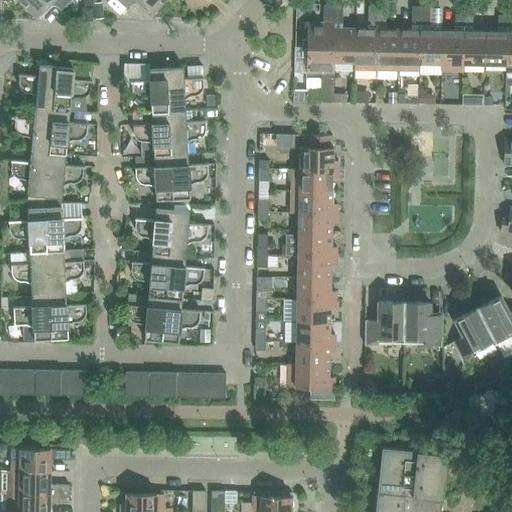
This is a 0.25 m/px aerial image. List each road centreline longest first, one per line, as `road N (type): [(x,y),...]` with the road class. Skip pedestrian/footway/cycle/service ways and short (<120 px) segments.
road 1 (residential): [(104,43),(101,355)]
road 2 (residential): [(86,511),(86,469),(327,473)]
road 3 (residential): [(355,269),(447,268),(471,258),(487,227),(489,119)]
road 4 (residential): [(235,359),(243,115)]
road 5 (residential): [(355,269),(358,116)]
road 6 (residential): [(245,45),(104,43)]
road 7 (residential): [(235,359),(101,355)]
road 8 (residential): [(358,116),(489,119)]
